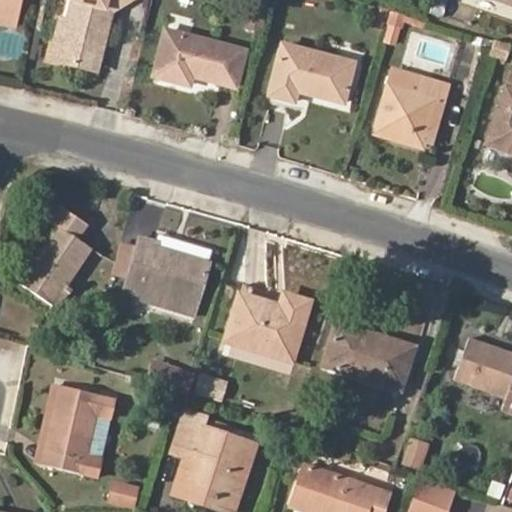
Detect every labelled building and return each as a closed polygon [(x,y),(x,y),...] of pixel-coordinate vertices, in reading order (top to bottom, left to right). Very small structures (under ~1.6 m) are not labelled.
[(0,0),(0,4),(17,8),(18,0),(0,0)] [(102,46),(112,11),(131,0),(72,0),(62,34),(57,33),(50,56),(88,65),(94,43),(102,46)] [(430,0),(425,18),(442,23),(449,0),(430,0)] [(0,20),(14,24),(17,8),(0,4),(0,20)] [(246,27),(264,31),(269,8),(250,4),(246,27)] [(191,72),(234,84),(243,51),(166,31),(155,74),(188,82),(191,72)] [(88,65),(96,67),(102,46),(94,43),(88,65)] [(297,87),(342,100),(351,64),(282,45),(269,91),(294,98),(297,87)] [(421,145),(424,138),(434,103),(440,105),(446,85),(393,68),(375,131),(421,145)] [(511,70),(486,141),(511,150),(511,70)] [(424,138),(429,140),(440,105),(434,103),(424,138)] [(70,290),(66,286),(92,249),(78,239),(87,225),(59,206),(49,220),(57,226),(20,282),(57,307),(70,290)] [(140,288),(195,303),(212,245),(159,231),(157,238),(141,233),(135,252),(125,286),(124,290),(139,293),(140,288)] [(120,246),(109,282),(125,286),(135,252),(120,246)] [(226,339),(289,358),(306,302),(282,295),(278,306),(239,294),(226,339)] [(323,363),(400,388),(413,347),(335,321),(323,363)] [(502,405),(511,408),(511,353),(468,338),(454,379),(505,396),(502,405)] [(157,353),(147,376),(191,395),(200,372),(157,353)] [(35,460),(40,461),(59,385),(53,384),(35,460)] [(145,425),(157,428),(168,388),(156,384),(145,425)] [(40,461),(97,475),(116,398),(59,385),(40,461)] [(209,504),(231,511),(254,444),(200,427),(198,435),(177,429),(170,450),(183,455),(176,475),(214,488),(209,504)] [(401,462),(418,468),(426,444),(410,438),(401,462)] [(380,511),(388,493),(304,463),(292,497),(332,511),(380,511)] [(176,475),(171,492),(209,504),(214,488),(176,475)] [(448,511),(458,488),(420,475),(406,511),(448,511)] [(107,499),(135,506),(140,490),(111,483),(107,499)] [(312,511),(332,511),(292,497),(290,504),(312,511)]
